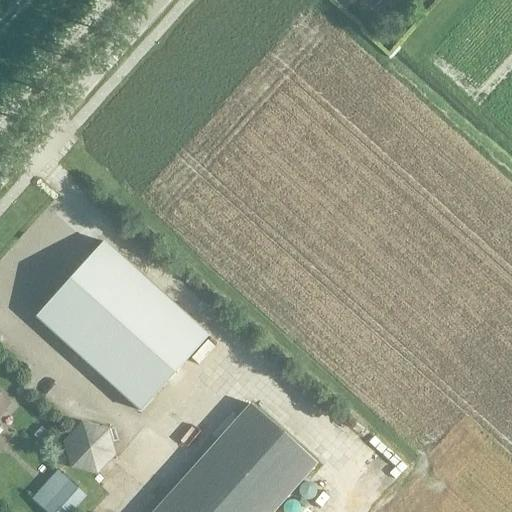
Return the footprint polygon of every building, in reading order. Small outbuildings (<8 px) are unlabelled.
[(104,242),(36,317),(141,412),(208,336),(104,242)] [(0,395),(0,415),(10,404),(0,395)] [(273,511),(318,462),(252,404),(156,511),(273,511)] [(97,475),(100,471),(105,476),(116,465),(111,460),(115,456),(107,430),(83,424),(64,443),(72,469),(97,475)] [(32,501),(44,511),(71,511),(87,495),(59,470),(32,501)]
